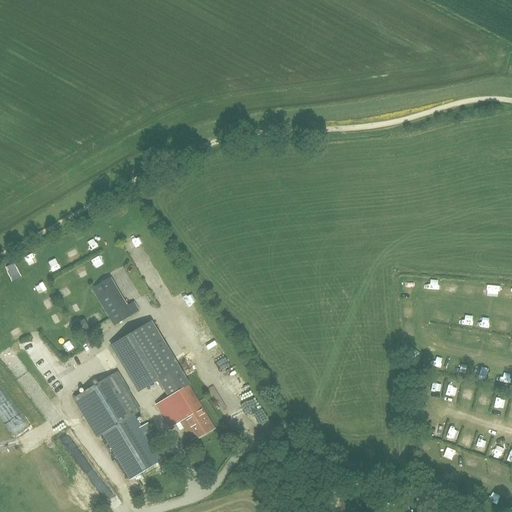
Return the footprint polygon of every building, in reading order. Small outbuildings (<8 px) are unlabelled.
[(92,236),(85,239),(88,248),(96,245),(92,236)] [(139,241),(131,244),(135,254),(143,251),(139,241)] [(22,254),(24,260),(34,256),(32,251),(22,254)] [(149,258),(141,261),(145,271),(153,268),(149,258)] [(4,263),(6,267),(14,264),(12,259),(4,263)] [(34,283),(39,291),(43,288),(39,280),(34,283)] [(92,291),(113,327),(139,313),(133,304),(126,308),(110,280),(92,291)] [(50,293),(44,295),(48,307),(54,304),(50,293)] [(170,305),(180,300),(178,294),(167,300),(170,305)] [(70,314),(74,311),(70,302),(65,304),(70,314)] [(95,339),(84,319),(74,325),(86,345),(95,339)] [(207,320),(200,324),(203,330),(210,327),(207,320)] [(214,429),(188,385),(149,323),(110,346),(138,392),(161,379),(171,395),(156,404),(170,427),(181,421),(184,419),(187,424),(183,426),(191,440),(195,438),(196,440),(214,429)] [(18,325),(7,327),(9,338),(21,336),(18,325)] [(69,331),(61,334),(64,343),(72,341),(69,331)] [(199,375),(207,372),(199,354),(191,358),(199,375)] [(238,386),(249,382),(244,368),(233,372),(238,386)] [(140,427),(133,414),(140,410),(130,393),(131,393),(118,371),(72,399),(95,437),(103,432),(131,479),(161,460),(153,448),(160,443),(148,423),(140,427)] [(432,378),(431,383),(445,386),(446,381),(432,378)] [(465,385),(463,394),(472,397),(475,388),(465,385)] [(488,401),(490,391),(479,389),(477,400),(488,401)] [(423,421),(433,418),(431,409),(420,412),(423,421)] [(447,435),(457,438),(459,429),(449,427),(447,435)] [(69,443),(98,486),(116,474),(87,431),(69,443)] [(478,438),(474,447),(483,450),(486,442),(478,438)]
